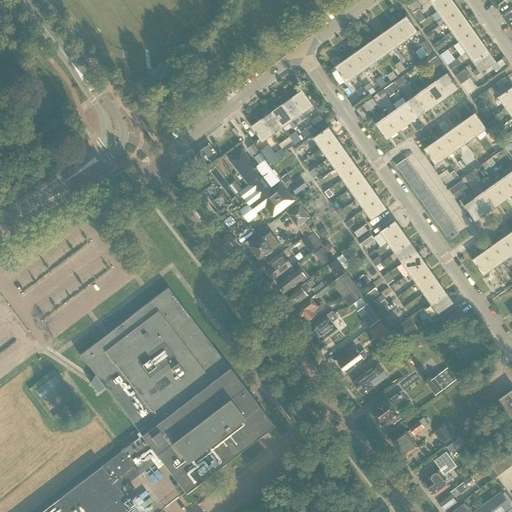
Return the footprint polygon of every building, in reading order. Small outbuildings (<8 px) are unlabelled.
[(415,0),(408,5),(414,12),(422,7),(416,0),(415,0)] [(431,0),(430,1),(437,12),(453,1),(452,0),(431,0)] [(460,11),(453,1),(437,12),(444,22),(460,11)] [(464,17),(460,11),(444,22),(451,32),(467,21),(464,17)] [(418,32),(407,16),(396,24),(408,40),(418,32)] [(474,31),(467,21),(451,32),(458,42),(474,31)] [(386,31),(397,47),(408,40),(396,24),(386,31)] [(376,38),(387,54),(397,47),(386,31),(376,38)] [(482,41),(474,31),(458,42),(463,50),(466,53),(482,41)] [(366,46),(377,61),(387,54),(376,38),(366,46)] [(489,51),(482,41),(466,53),(473,62),(473,63),(489,51)] [(356,53),(367,69),(377,61),(366,46),(356,53)] [(473,63),(473,62),(481,73),(496,62),(489,51),(473,63)] [(345,60),(357,76),(367,69),(356,53),(345,60)] [(175,71),(166,59),(134,83),(143,95),(175,71)] [(502,59),(492,66),(495,71),(506,64),(502,59)] [(345,60),(335,67),(346,83),(357,76),(345,60)] [(465,69),(456,76),(462,84),(471,77),(465,69)] [(437,81),(448,97),(458,89),(447,74),(437,81)] [(426,88),(438,104),(448,97),(437,81),(426,88)] [(384,89),(390,97),(399,91),(393,83),(384,89)] [(511,103),(511,87),(498,98),(505,108),(511,103)] [(416,95),(427,111),(438,104),(426,88),(416,95)] [(303,90),(292,97),(304,113),(314,106),(303,90)] [(406,102),(417,118),(427,111),(416,95),(406,102)] [(170,97),(164,101),(169,108),(175,104),(170,97)] [(282,105),(293,121),(299,116),(302,121),(306,118),(303,114),(304,113),(292,97),(282,105)] [(372,99),(363,105),(366,111),(376,104),(372,99)] [(396,110),(407,125),(417,118),(406,102),(396,110)] [(272,112),(283,128),(293,121),(282,105),(272,112)] [(386,117),(397,132),(407,125),(396,110),(386,117)] [(262,119),(273,135),(283,128),(272,112),(262,119)] [(487,129),(476,113),(465,120),(476,136),(487,129)] [(487,113),(483,116),(487,121),(491,118),(487,113)] [(320,114),(311,121),(314,126),(324,120),(320,114)] [(386,117),(376,124),(387,140),(397,132),(386,117)] [(262,119),(251,127),(262,142),(273,135),(262,119)] [(455,128),(466,143),(476,136),(465,120),(455,128)] [(313,138),(320,149),(336,137),(329,127),(313,138)] [(445,135),(456,151),(466,143),(455,128),(445,135)] [(434,142),(446,158),(456,151),(445,135),(434,142)] [(299,136),(292,141),(295,145),(302,140),(299,136)] [(343,148),(336,137),(320,149),(327,159),(343,148)] [(292,141),(282,148),(284,152),(287,150),(295,145),(292,141)] [(434,142),(424,150),(435,165),(446,158),(434,142)] [(252,143),(246,148),(254,157),(260,152),(252,143)] [(202,164),(216,154),(210,144),(196,155),(202,164)] [(282,148),(275,153),(279,159),(286,154),(289,152),(287,150),(284,152),(282,148)] [(351,158),(343,148),(327,159),(335,169),(351,158)] [(294,201),(280,182),(271,189),(242,150),(229,159),(249,185),(240,192),(256,212),(265,206),(273,216),(294,201)] [(358,168),(351,158),(335,169),(342,179),(358,168)] [(405,159),(396,165),(400,170),(409,164),(405,159)] [(409,164),(400,170),(403,175),(412,169),(409,164)] [(365,178),(358,168),(342,179),(349,190),(365,178)] [(412,169),(403,175),(407,180),(416,174),(412,169)] [(454,171),(442,179),(446,184),(458,176),(454,171)] [(416,174),(407,180),(410,185),(419,179),(416,174)] [(495,184),(506,200),(511,195),(511,186),(505,177),(495,184)] [(372,188),(365,178),(349,190),(356,200),(372,188)] [(419,179),(410,185),(414,190),(423,184),(419,179)] [(463,190),(466,187),(462,181),(450,189),(454,194),(462,188),(463,190)] [(414,190),(418,195),(426,189),(423,184),(414,190)] [(485,191),(496,207),(506,200),(495,184),(485,191)] [(380,199),(372,188),(356,200),(364,210),(380,199)] [(418,195),(421,200),(430,194),(426,189),(418,195)] [(474,198),(486,214),(496,207),(485,191),(474,198)] [(421,200),(425,205),(433,199),(430,194),(421,200)] [(460,200),(475,222),(486,214),(474,198),(469,202),(465,197),(460,200)] [(387,209),(380,199),(364,210),(371,220),(387,209)] [(425,205),(428,210),(437,204),(433,199),(425,205)] [(428,210),(432,215),(441,209),(437,204),(428,210)] [(298,206),(288,214),(297,225),(307,217),(298,206)] [(432,215),(435,220),(444,214),(441,209),(432,215)] [(435,220),(439,225),(448,219),(444,214),(435,220)] [(439,225),(442,230),(451,224),(448,219),(439,225)] [(387,243),(403,231),(396,221),(380,232),(387,243)] [(442,230),(446,235),(455,229),(451,224),(442,230)] [(308,225),(301,230),(304,235),(311,230),(308,225)] [(357,238),(367,231),(363,225),(353,232),(357,238)] [(446,235),(449,240),(458,234),(455,229),(446,235)] [(410,242),(403,231),(387,243),(394,253),(410,242)] [(511,231),(503,238),(511,251),(511,231)] [(264,237),(251,246),(256,254),(255,254),(258,258),(264,253),(266,255),(272,251),(280,245),(270,232),(268,233),(264,237)] [(303,239),(312,251),(321,244),(312,232),(303,239)] [(358,241),(362,246),(374,238),(370,232),(358,241)] [(493,246),(504,261),(511,255),(511,251),(503,238),(493,246)] [(417,252),(410,242),(394,253),(402,263),(417,252)] [(483,253),(494,269),(504,261),(493,246),(483,253)] [(321,247),(314,253),(323,264),(330,259),(321,247)] [(417,252),(402,263),(409,273),(425,262),(417,252)] [(483,253),(472,260),(483,276),(494,269),(483,253)] [(285,256),(266,270),(274,279),(292,265),(285,256)] [(347,259),(341,263),(346,269),(351,265),(347,259)] [(350,306),(364,295),(336,260),(330,264),(340,277),(334,282),(339,288),(337,289),(350,306)] [(290,274),(277,284),(284,293),(301,280),(302,281),(309,276),(298,262),(288,270),(291,273),(290,274)] [(425,262),(409,273),(416,283),(432,272),(425,262)] [(416,283),(423,294),(439,282),(432,272),(416,283)] [(300,287),(287,297),(294,306),(307,295),(304,292),(315,283),(311,278),(300,287)] [(446,293),(439,282),(423,294),(430,304),(446,293)] [(321,283),(312,290),(315,294),(324,288),(325,287),(321,283)] [(273,425),(167,287),(79,355),(141,435),(40,511),(136,511),(119,490),(159,459),(185,493),(273,425)] [(431,319),(454,303),(446,293),(430,304),(424,308),(431,319)] [(311,299),(297,310),(302,316),(304,315),(308,320),(322,309),(318,305),(316,306),(311,299)] [(359,312),(370,326),(380,319),(369,304),(359,312)] [(321,341),(337,329),(332,323),(338,318),(332,311),(311,327),(321,341)] [(457,311),(449,317),(452,321),(460,315),(457,311)] [(397,338),(419,331),(412,319),(393,330),(397,338)] [(381,321),(373,327),(385,343),(393,337),(381,321)] [(362,351),(358,354),(354,349),(338,363),(346,373),(364,357),(365,353),(362,351)] [(362,373),(352,381),(363,395),(373,387),(369,382),(384,371),(377,363),(363,374),(362,373)] [(438,374),(431,380),(439,392),(455,380),(449,372),(441,378),(438,374)] [(511,390),(498,400),(511,420),(511,390)] [(379,425),(380,424),(382,425),(390,419),(391,420),(399,415),(394,408),(406,399),(400,391),(388,401),(388,400),(384,403),(383,401),(375,406),(377,408),(372,412),(377,419),(375,420),(379,425)] [(397,448),(396,448),(404,458),(418,446),(411,437),(429,423),(424,417),(419,421),(419,420),(409,428),(410,429),(407,431),(406,430),(392,441),(397,448)] [(435,432),(443,443),(457,434),(448,422),(435,432)] [(455,449),(463,443),(459,438),(451,444),(455,449)] [(431,494),(434,494),(435,495),(450,484),(444,476),(457,466),(446,451),(434,461),(440,469),(439,470),(429,478),(432,483),(428,486),(430,489),(430,492),(431,494)] [(508,469),(511,465),(511,464),(506,456),(501,459),(508,469)] [(503,472),(508,469),(501,459),(496,463),(503,472)] [(498,476),(503,472),(496,463),(491,466),(493,470),(498,476)] [(468,488),(467,487),(475,481),(471,476),(438,501),(440,504),(440,506),(443,509),(445,509),(446,511),(457,502),(453,496),(455,495),(456,496),(464,491),(468,488)] [(474,511),(505,511),(511,508),(500,493),(474,511)] [(448,511),(472,511),(464,500),(448,511)]
